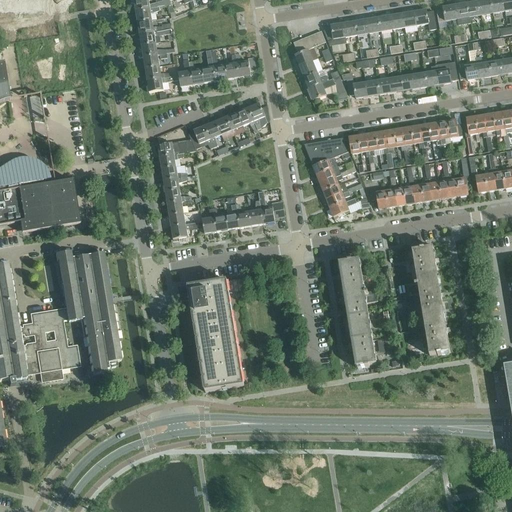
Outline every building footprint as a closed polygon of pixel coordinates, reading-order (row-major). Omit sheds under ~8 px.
[(136,0),(134,0),(136,12),(158,9),(170,7),(169,2),(170,2),(169,0),(160,0),(162,2),(150,5),(148,0),(136,0)] [(493,0),(490,1),(493,15),(505,13),(502,0),(493,0)] [(511,0),(502,0),(505,13),(511,11),(511,0)] [(478,3),(481,17),(493,15),(490,1),(478,3)] [(467,4),(469,19),(481,17),(478,3),(467,4)] [(455,6),(457,20),(458,26),(464,25),(463,19),(469,19),(467,4),(455,6)] [(444,11),(437,12),(439,24),(457,20),(455,6),(443,8),(444,11)] [(154,15),(159,12),(158,9),(136,12),(138,24),(152,22),(151,15),(154,15)] [(427,13),(427,11),(415,13),(417,27),(429,25),(430,32),(437,31),(434,12),(427,13)] [(403,15),(405,29),(417,27),(415,13),(403,15)] [(391,17),(394,31),(405,29),(403,15),(391,17)] [(380,19),(383,33),(394,31),(391,17),(380,19)] [(368,21),(370,35),(383,33),(380,19),(368,21)] [(355,23),(358,37),(365,36),(365,39),(371,38),(370,35),(368,21),(355,23)] [(140,36),(156,33),(156,28),(154,29),(152,22),(138,24),(140,36)] [(344,25),(346,39),(358,37),(355,23),(344,25)] [(331,27),(332,29),(334,41),(328,43),(330,47),(347,44),(346,39),(344,25),(331,27)] [(332,29),(324,32),(328,43),(334,41),(332,29)] [(171,35),(170,31),(163,32),(156,33),(140,36),(142,47),(156,45),(155,38),(171,35)] [(326,44),(322,33),(316,35),(320,46),(326,44)] [(310,37),(315,48),(320,46),(316,35),(310,37)] [(305,39),(309,50),(315,48),(310,37),(305,39)] [(299,42),(304,53),(309,51),(308,51),(309,50),(305,39),(299,42)] [(294,44),(298,55),(304,53),(299,42),(294,44)] [(156,45),(142,47),(144,59),(158,57),(156,45)] [(298,55),(295,57),(300,68),(313,63),(309,51),(304,53),(298,55)] [(232,57),(232,66),(225,67),(228,81),(239,79),(236,56),(232,57)] [(242,64),(239,56),(236,56),(239,79),(251,77),(251,73),(256,72),(254,59),(248,60),(249,63),(242,64)] [(327,64),(333,61),(331,56),(324,58),(327,64)] [(145,71),(160,68),(158,57),(144,59),(145,71)] [(511,60),(506,61),(505,57),(500,58),(501,62),(504,76),(511,74),(511,60)] [(482,59),(476,60),(477,66),(479,80),(492,78),(489,64),(483,65),(482,59)] [(209,67),(209,69),(202,70),(204,85),(216,83),(213,67),(212,60),(209,60),(209,67)] [(179,74),(181,89),(193,87),(190,71),(189,64),(189,62),(184,62),(183,63),(185,73),(179,74)] [(504,76),(501,62),(489,64),(492,78),(504,76)] [(304,79),(317,74),(313,63),(300,68),(304,79)] [(0,227),(20,224),(22,235),(80,225),(73,182),(46,186),(45,182),(50,181),(50,180),(48,174),(45,169),(41,165),(35,161),(28,159),(21,159),(14,162),(7,166),(0,170),(0,103),(0,104),(3,103),(6,102),(10,101),(4,64),(1,65),(0,64),(0,227)] [(218,65),(213,67),(216,83),(228,81),(225,67),(219,68),(218,65)] [(465,68),(458,70),(460,81),(467,80),(468,82),(479,80),(477,66),(465,68)] [(440,86),(437,73),(437,67),(431,68),(432,73),(426,74),(428,88),(440,86)] [(170,79),(170,75),(164,75),(161,76),(160,68),(145,71),(147,83),(170,79)] [(194,69),(190,71),(193,87),(204,85),(202,70),(195,72),(194,69)] [(451,84),(451,83),(458,82),(456,70),(449,71),(437,73),(440,86),(451,84)] [(331,75),(333,81),(340,78),(338,72),(331,75)] [(309,90),(322,85),(329,82),(327,77),(320,80),(317,74),(304,79),(309,90)] [(428,88),(426,74),(414,76),(416,90),(428,88)] [(354,86),(352,75),(342,77),(344,81),(347,80),(350,97),(356,96),(356,100),(368,98),(366,84),(354,86)] [(416,90),(414,76),(402,78),(404,92),(416,90)] [(163,84),(179,82),(178,77),(170,79),(147,83),(149,94),(164,92),(163,84)] [(340,78),(333,81),(334,83),(335,86),(339,101),(348,100),(346,93),(340,78)] [(404,92),(402,78),(390,80),(392,94),(404,92)] [(392,94),(390,80),(378,82),(380,96),(392,94)] [(313,102),(326,96),(324,90),(335,86),(334,83),(333,81),(329,82),(322,85),(309,90),(313,102)] [(380,96),(378,82),(366,84),(368,98),(380,96)] [(260,105),(249,109),(258,131),(261,130),(259,121),(266,119),(268,124),(270,123),(268,107),(262,109),(260,105)] [(250,125),(255,133),(258,131),(249,109),(238,114),(244,128),(250,125)] [(511,112),(502,114),(506,135),(504,136),(505,143),(509,142),(508,134),(511,133),(511,117),(510,115),(511,114),(511,112)] [(244,128),(238,114),(216,123),(222,137),(244,128)] [(494,120),(496,132),(497,137),(504,136),(506,135),(502,114),(495,115),(495,118),(493,118),(493,120),(494,120)] [(491,139),(493,138),(492,133),(496,132),(494,120),(493,120),(493,118),(495,118),(495,115),(485,117),(488,138),(486,139),(487,145),(492,145),(491,139)] [(483,134),(484,139),(486,139),(488,138),(485,117),(477,118),(477,120),(475,121),(475,123),(476,123),(478,135),(483,134)] [(467,120),(467,125),(463,125),(469,156),(474,155),(470,136),(478,135),(476,123),(475,123),(475,121),(477,120),(477,118),(467,120)] [(463,137),(461,126),(457,126),(456,121),(448,123),(449,125),(446,126),(446,128),(448,128),(450,140),(463,137)] [(217,148),(215,139),(222,137),(216,123),(205,128),(214,149),(217,148)] [(450,140),(448,128),(446,128),(446,126),(449,125),(448,123),(438,124),(442,145),(440,146),(441,154),(445,153),(444,145),(447,145),(446,140),(450,140)] [(437,142),(438,147),(440,146),(442,145),(438,124),(431,126),(431,128),(428,129),(429,131),(430,131),(432,143),(437,142)] [(426,148),(427,148),(427,143),(432,143),(430,131),(429,131),(428,129),(431,128),(431,126),(421,127),(424,148),(422,149),(423,156),(427,156),(426,148)] [(419,145),(420,149),(422,149),(424,148),(421,127),(413,129),(413,131),(411,131),(411,134),(412,133),(414,145),(419,145)] [(214,149),(205,128),(194,132),(194,134),(189,136),(191,141),(195,151),(208,146),(211,151),(214,149)] [(409,151),(411,151),(410,146),(414,145),(412,133),(411,134),(411,131),(413,131),(413,129),(403,130),(406,152),(404,152),(405,159),(410,159),(409,151)] [(402,152),(404,152),(406,152),(403,130),(395,131),(396,134),(393,134),(393,137),(395,136),(397,148),(401,148),(402,152)] [(391,154),(393,154),(392,149),(397,148),(395,136),(393,137),(393,134),(396,134),(395,131),(385,133),(389,155),(386,155),(388,163),(392,162),(391,154)] [(384,151),(384,155),(386,155),(389,155),(385,133),(377,134),(378,137),(375,137),(376,139),(377,139),(379,151),(384,151)] [(373,157),(375,157),(374,152),(379,151),(377,139),(376,139),(375,137),(378,137),(377,134),(367,136),(371,158),(369,158),(370,165),(374,165),(373,157)] [(366,154),(367,158),(369,158),(371,158),(367,136),(360,137),(360,140),(358,140),(358,142),(359,142),(361,154),(366,154)] [(349,139),(352,156),(361,154),(359,142),(358,142),(358,140),(360,140),(360,137),(349,139)] [(250,144),(248,140),(238,144),(240,148),(250,144)] [(349,154),(343,140),(333,141),(340,158),(342,157),(349,154)] [(178,144),(158,147),(160,159),(183,155),(196,153),(195,151),(191,141),(186,142),(187,149),(180,150),(178,144)] [(324,143),(331,161),(335,160),(340,158),(333,141),(324,143)] [(331,161),(324,143),(314,145),(322,165),(331,161)] [(305,146),(311,163),(313,162),(315,167),(322,165),(314,145),(305,146)] [(184,159),(183,155),(160,159),(162,171),(177,169),(175,161),(178,161),(184,159)] [(477,178),(474,158),(469,159),(473,181),(476,181),(479,195),(487,193),(486,191),(489,191),(488,188),(487,189),(485,176),(477,178)] [(466,182),(470,182),(466,159),(461,160),(464,178),(463,178),(463,180),(457,181),(459,193),(460,193),(460,195),(458,196),(458,198),(468,196),(466,182)] [(511,172),(511,167),(511,159),(508,160),(509,167),(507,168),(508,173),(503,174),(505,186),(506,185),(507,188),(504,188),(504,191),(511,189),(511,172)] [(313,168),(316,175),(319,174),(320,177),(322,176),(321,175),(338,168),(335,160),(331,161),(322,165),(315,167),(313,168)] [(392,162),(388,163),(388,166),(381,167),(382,171),(393,169),(392,162)] [(491,170),(489,171),(490,176),(485,176),(487,189),(488,188),(489,191),(486,191),(487,193),(497,192),(493,170),(496,170),(496,168),(495,162),(490,163),(491,170)] [(316,175),(320,185),(335,179),(342,177),(341,174),(338,168),(321,175),(322,176),(320,177),(319,174),(316,175)] [(499,174),(498,168),(496,168),(496,170),(493,170),(497,192),(504,191),(504,188),(507,188),(506,185),(505,186),(503,174),(499,174)] [(180,175),(178,175),(177,169),(162,171),(164,182),(178,180),(181,179),(187,178),(186,175),(180,175)] [(445,178),(443,178),(444,183),(439,184),(441,196),(442,196),(443,198),(440,199),(440,201),(450,199),(447,178),(449,177),(448,170),(444,171),(445,178)] [(372,175),(373,182),(384,180),(383,178),(383,173),(372,175)] [(427,181),(425,181),(426,186),(421,187),(423,199),(424,199),(425,201),(422,201),(423,204),(433,202),(429,181),(432,180),(430,173),(426,174),(427,181)] [(337,183),(343,181),(343,179),(342,177),(335,179),(320,185),(323,192),(325,191),(326,194),(328,193),(328,191),(339,187),(337,183)] [(451,177),(449,177),(447,178),(450,199),(458,198),(458,196),(460,195),(460,193),(459,193),(457,181),(452,182),(451,177)] [(395,191),(394,187),(396,186),(395,179),(391,180),(392,187),(390,187),(391,192),(386,193),(388,205),(389,205),(389,207),(387,207),(387,210),(397,208),(395,191)] [(178,180),(164,182),(166,194),(180,192),(178,180)] [(434,185),(434,180),(432,180),(429,181),(433,202),(440,201),(440,199),(443,198),(442,196),(441,196),(439,184),(434,185)] [(325,191),(323,192),(327,202),(348,193),(349,195),(356,193),(354,188),(348,191),(347,189),(346,190),(344,185),(339,187),(328,191),(328,193),(326,194),(325,191)] [(412,188),(415,205),(423,204),(422,201),(425,201),(424,199),(423,199),(421,187),(412,188)] [(403,190),(405,202),(407,202),(407,204),(404,204),(405,207),(415,205),(412,188),(403,190)] [(395,191),(397,208),(405,207),(404,204),(407,204),(407,202),(405,202),(403,190),(395,191)] [(185,198),(181,198),(180,192),(166,194),(168,205),(182,203),(191,202),(190,198),(185,198)] [(258,194),(260,203),(264,226),(275,224),(275,219),(286,218),(284,205),(273,207),(273,210),(267,211),(265,193),(258,194)] [(346,204),(344,200),(350,197),(349,195),(348,193),(327,202),(330,209),(332,208),(333,210),(335,209),(335,208),(346,204)] [(371,195),(372,202),(378,201),(379,211),(387,210),(387,207),(389,207),(389,205),(388,205),(386,193),(371,195)] [(334,218),(349,212),(348,208),(357,204),(355,200),(346,204),(335,208),(335,209),(333,210),(332,208),(330,209),(334,218)] [(182,203),(168,205),(170,217),(184,215),(182,203)] [(260,203),(256,203),(256,210),(257,212),(250,213),(252,228),(264,226),(260,203)] [(242,212),(240,206),(236,207),(240,230),(252,228),(250,213),(243,214),(242,212)] [(233,207),(233,213),(233,216),(227,217),(229,231),(240,230),(236,207),(233,207)] [(220,218),(217,210),(213,210),(214,217),(215,219),(217,233),(229,231),(227,217),(220,218)] [(184,215),(170,217),(171,229),(186,226),(184,215)] [(215,219),(203,221),(203,224),(205,235),(217,233),(215,219)] [(186,226),(171,229),(173,241),(188,238),(187,232),(200,230),(202,229),(201,224),(195,225),(188,226),(186,226)] [(182,240),(172,241),(173,249),(183,247),(182,240)] [(434,250),(434,249),(425,250),(421,250),(421,251),(413,252),(413,255),(414,255),(419,285),(408,287),(409,297),(420,296),(428,342),(423,342),(424,351),(429,350),(430,354),(430,357),(438,356),(438,357),(442,356),(442,355),(448,354),(448,355),(450,355),(450,354),(451,354),(451,353),(450,353),(449,346),(434,250)] [(0,442),(6,441),(4,431),(2,432),(0,420),(2,420),(0,407),(0,382),(11,381),(11,380),(14,380),(14,383),(26,381),(24,366),(30,365),(32,375),(41,373),(43,383),(62,380),(60,370),(70,369),(79,367),(76,348),(67,350),(62,321),(68,320),(69,324),(85,321),(94,377),(107,374),(106,371),(109,371),(108,364),(121,362),(116,334),(109,289),(103,255),(71,260),(70,253),(55,256),(57,263),(59,263),(66,311),(41,315),(43,324),(33,326),(36,345),(27,346),(27,348),(23,348),(20,328),(18,329),(8,266),(0,266),(0,442)] [(356,369),(377,366),(367,304),(378,302),(376,292),(365,294),(360,264),(361,264),(360,261),(352,262),(348,262),(348,263),(339,264),(339,265),(340,265),(356,369)] [(189,288),(189,290),(184,291),(186,302),(191,301),(206,393),(245,387),(229,295),(244,292),(242,281),(230,283),(228,283),(227,282),(189,288)] [(189,290),(189,288),(188,286),(177,288),(178,292),(179,302),(179,303),(186,302),(184,291),(189,290)]
